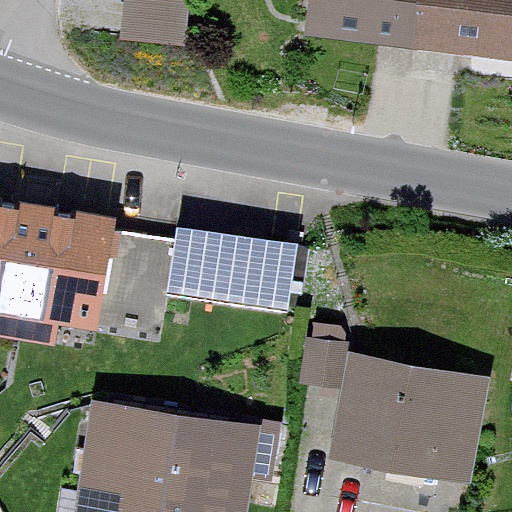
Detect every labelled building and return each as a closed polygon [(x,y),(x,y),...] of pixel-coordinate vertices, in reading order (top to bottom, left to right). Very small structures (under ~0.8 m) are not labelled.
[(186,0),(124,0),(121,34),(183,40),(186,0)] [(511,52),(511,0),(316,0),(313,27),(511,52)] [(37,206),(0,199),(0,336),(56,346),(59,326),(95,332),(113,229),(114,219),(37,206)] [(295,243),(175,227),(173,239),(165,293),(286,309),(295,243)] [(173,239),(113,229),(95,332),(157,342),(165,293),(173,239)] [(349,332),(314,326),(312,341),(307,340),(298,386),(337,393),(349,332)] [(472,483),(490,381),(352,357),(334,460),(472,483)] [(246,511),(259,431),(91,406),(75,511),(246,511)]
